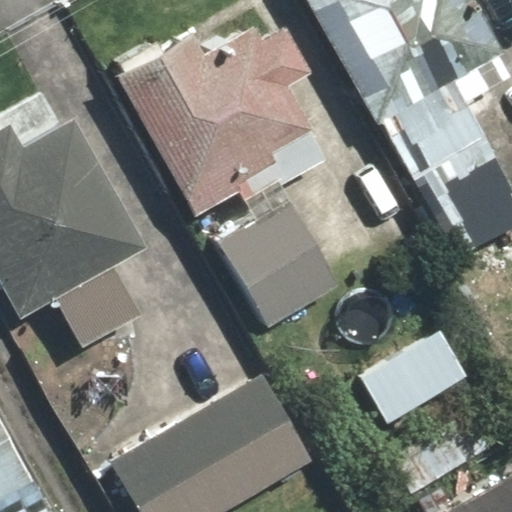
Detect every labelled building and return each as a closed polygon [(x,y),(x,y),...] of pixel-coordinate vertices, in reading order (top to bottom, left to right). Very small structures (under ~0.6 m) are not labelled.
[(219,194),(233,220),(193,242),(242,331),(328,284),(270,179),(312,156),(272,85),(290,74),(249,0),(221,0),(96,70),(178,217),(219,194)] [(511,218),(511,208),(451,102),(506,70),(466,0),(286,0),(456,299),(509,269),(488,232),(511,218)] [(96,263),(128,244),(37,91),(0,112),(0,320),(31,302),(61,352),(126,313),(96,263)] [(417,328),(341,376),(372,426),(448,377),(417,328)] [(247,372),(90,466),(118,511),(205,511),(298,457),(247,372)] [(454,407),(375,457),(398,493),(477,443),(454,407)] [(0,447),(0,490),(19,480),(0,447)] [(511,511),(511,462),(446,500),(434,480),(400,500),(406,511),(511,511)]
